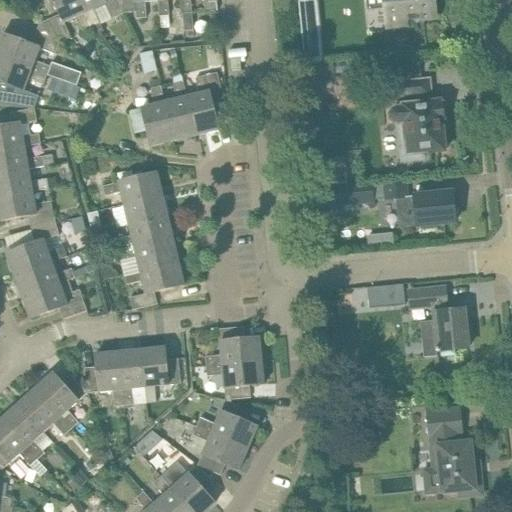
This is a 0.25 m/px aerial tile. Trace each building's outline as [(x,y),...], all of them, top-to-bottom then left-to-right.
[(52,0),(60,15),(39,24),(59,41),(70,36),(64,23),(76,17),(82,31),(89,27),(77,0),(52,0)] [(124,13),(120,0),(77,0),(89,27),(92,26),(96,35),(104,32),(93,9),(106,4),(112,18),(124,13)] [(120,0),(124,13),(136,12),(137,18),(146,17),(145,1),(157,0),(156,0),(120,0)] [(156,0),(157,0),(158,0),(159,15),(169,14),(167,0),(156,0)] [(180,0),(182,13),(183,13),(192,12),(191,0),(204,0),(206,12),(217,11),(216,0),(180,0)] [(435,18),(433,0),(385,0),(388,28),(406,26),(406,21),(435,18)] [(192,12),(183,13),(185,33),(194,32),(192,12)] [(55,53),(59,41),(39,24),(25,43),(2,34),(0,39),(0,57),(47,75),(51,66),(36,61),(41,48),(55,53)] [(406,46),(407,54),(417,53),(416,45),(406,46)] [(145,72),(156,70),(152,51),(141,53),(145,72)] [(47,75),(0,57),(0,83),(15,89),(10,100),(29,107),(35,108),(39,97),(24,92),(29,78),(44,84),(47,75)] [(53,61),(48,75),(79,86),(84,72),(53,61)] [(320,64),(308,65),(310,89),(322,88),(321,77),(320,64)] [(198,93),(185,96),(195,136),(218,131),(211,101),(223,98),(217,73),(195,79),(198,93)] [(149,81),(151,89),(154,103),(141,107),(147,130),(151,147),(173,142),(163,101),(158,78),(149,81)] [(422,158),(421,154),(445,151),(442,120),(445,119),(443,104),(440,104),(440,101),(429,102),(429,96),(431,96),(429,80),(395,83),(397,99),(404,98),(405,105),(402,105),(402,108),(393,109),(390,111),(388,114),(389,119),(391,122),(395,123),(398,123),(402,160),(422,158)] [(176,98),(163,101),(173,142),(195,136),(185,96),(182,81),(173,83),(176,98)] [(35,108),(29,107),(28,110),(9,113),(11,125),(0,127),(0,150),(26,146),(41,143),(39,133),(24,136),(22,122),(37,120),(35,108)] [(141,107),(128,110),(134,133),(147,130),(141,107)] [(26,146),(0,150),(0,173),(30,168),(56,164),(54,154),(28,159),(26,146)] [(353,160),(316,164),(319,184),(355,180),(353,160)] [(32,181),(30,168),(0,173),(0,196),(34,191),(49,188),(47,178),(32,181)] [(131,170),(117,174),(119,183),(133,179),(131,170)] [(123,205),(162,195),(157,173),(133,179),(119,183),(102,187),(104,196),(120,192),(123,205)] [(452,192),(432,194),(407,197),(405,180),(335,187),(315,189),(317,207),(374,201),(374,199),(385,198),(385,200),(397,199),(399,228),(421,226),(421,230),(434,228),(434,224),(455,222),(452,192)] [(36,204),(34,191),(0,196),(0,221),(27,217),(31,230),(56,223),(53,212),(51,201),(36,204)] [(162,195),(123,205),(107,209),(84,214),(86,224),(125,214),(128,227),(168,217),(162,195)] [(168,217),(128,227),(112,231),(115,241),(130,237),(133,250),(173,240),(168,217)] [(56,223),(31,230),(35,243),(6,254),(14,276),(51,262),(67,256),(63,247),(48,252),(44,240),(58,234),(56,223)] [(100,224),(89,227),(92,236),(102,233),(100,224)] [(387,234),(381,239),(387,246),(393,241),(387,234)] [(173,240),(133,250),(118,253),(120,262),(136,259),(139,271),(178,262),(173,240)] [(51,262),(14,276),(22,298),(60,283),(87,273),(85,268),(84,264),(56,274),(51,262)] [(178,262),(139,271),(123,275),(125,286),(141,282),(144,294),(129,298),(132,310),(157,305),(154,293),(184,285),(178,262)] [(85,268),(87,273),(96,270),(94,264),(85,268)] [(60,283),(22,298),(30,319),(59,309),(63,320),(87,311),(79,290),(64,296),(60,283)] [(404,285),(388,286),(390,306),(405,305),(404,285)] [(441,356),(445,356),(454,355),(454,351),(468,349),(464,309),(446,311),(445,305),(447,305),(445,288),(408,292),(410,309),(437,306),(437,311),(434,311),(434,320),(419,321),(422,342),(435,340),(436,351),(438,351),(438,352),(441,352),(441,356)] [(206,366),(262,361),(259,338),(244,340),(243,327),(218,330),(221,356),(205,357),(206,366)] [(139,350),(143,387),(145,404),(155,403),(153,386),(180,383),(178,359),(166,361),(164,348),(139,350)] [(143,387),(139,350),(117,352),(122,406),(132,405),(130,389),(143,387)] [(122,406),(117,352),(95,355),(96,367),(84,369),(86,390),(84,391),(86,393),(111,391),(113,407),(122,406)] [(262,361),(206,366),(207,377),(222,376),(224,401),(231,402),(231,400),(250,398),(249,386),(264,385),(262,361)] [(52,373),(34,390),(70,429),(77,423),(67,411),(86,393),(84,391),(70,375),(61,383),(52,373)] [(34,390),(17,405),(43,433),(53,424),(63,436),(70,429),(34,390)] [(231,402),(224,401),(214,424),(200,418),(196,427),(248,449),(257,428),(244,422),(248,411),(231,403),(231,402)] [(17,405),(0,420),(36,460),(44,454),(33,442),(43,433),(17,405)] [(459,498),(482,496),(480,473),(474,474),(471,442),(460,443),(459,435),(462,435),(459,409),(427,412),(429,438),(437,438),(438,445),(436,445),(439,469),(433,470),(435,493),(441,493),(441,494),(459,492),(459,498)] [(36,460),(0,420),(0,471),(0,472),(19,455),(29,467),(36,460)] [(248,449),(196,427),(192,436),(207,442),(197,466),(201,469),(202,468),(220,476),(225,465),(239,471),(248,449)] [(119,465),(123,469),(131,462),(127,458),(119,465)] [(201,469),(197,466),(188,474),(177,461),(170,468),(181,480),(171,489),(191,511),(205,511),(215,504),(205,493),(214,485),(201,470),(201,469)] [(0,507),(12,509),(13,499),(0,497),(0,473),(0,472),(0,471),(0,507)] [(86,480),(77,473),(68,484),(77,491),(86,480)] [(191,511),(171,489),(160,477),(153,483),(164,495),(154,504),(160,511),(191,511)] [(160,511),(154,504),(143,492),(135,499),(146,511),(144,511),(160,511)]
